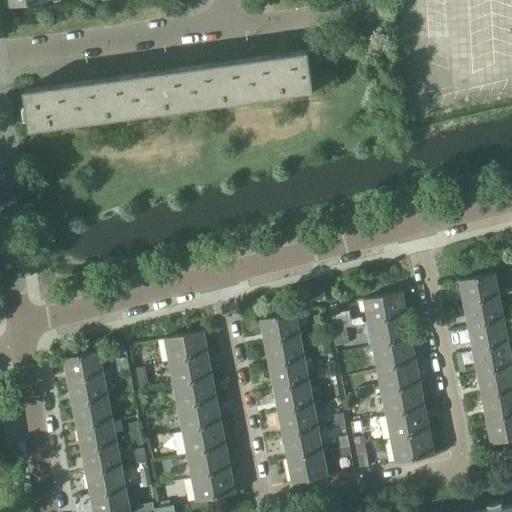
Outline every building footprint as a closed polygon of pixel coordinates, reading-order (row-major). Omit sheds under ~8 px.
[(388,17),(387,5),(359,8),(360,20),(388,17)] [(382,33),(381,26),(374,27),(375,34),(382,33)] [(314,89),(308,49),(24,89),(30,128),(314,89)] [(464,302),(500,295),(495,272),(460,279),(464,302)] [(368,321),(407,313),(402,290),(363,297),(368,321)] [(500,295),(464,302),(469,326),(504,319),(500,295)] [(265,341),(300,334),(296,311),(260,317),(265,341)] [(341,313),(328,315),(331,330),(332,330),(336,329),(344,327),(341,313)] [(407,313),(368,321),(373,344),(411,337),(407,313)] [(325,317),(315,319),(317,330),(327,329),(325,317)] [(509,342),(504,319),(469,326),(473,349),(509,342)] [(336,329),(332,330),(335,346),(349,343),(346,327),(344,327),(336,329)] [(203,329),(165,336),(169,360),(208,352),(203,329)] [(305,357),(300,334),(265,341),(269,364),(305,357)] [(411,337),(373,344),(377,367),(416,360),(411,337)] [(511,359),(509,342),(473,349),(478,372),(511,365),(511,359)] [(331,352),(330,343),(316,345),(318,354),(331,352)] [(68,380),(104,373),(99,349),(64,356),(68,380)] [(208,352),(169,360),(174,383),(213,375),(208,352)] [(309,381),(305,357),(269,364),(274,388),(309,381)] [(416,360),(377,367),(382,391),(421,383),(416,360)] [(146,373),(144,364),(135,366),(137,375),(146,373)] [(511,389),(511,365),(478,372),(482,396),(511,389)] [(337,375),(335,366),(325,368),(327,377),(337,375)] [(108,396),(104,373),(68,380),(73,403),(108,396)] [(213,375),(174,383),(178,406),(217,399),(213,375)] [(309,381),(274,388),(279,411),(314,404),(309,381)] [(421,383),(382,391),(387,414),(425,407),(421,383)] [(511,414),(511,389),(482,396),(487,419),(511,414)] [(113,420),(108,396),(73,403),(77,426),(113,420)] [(217,399),(178,406),(183,430),(222,422),(217,399)] [(314,404),(279,411),(283,434),(319,427),(314,404)] [(137,415),(135,407),(124,409),(125,417),(137,415)] [(430,430),(425,407),(387,414),(391,437),(430,430)] [(345,422),(343,412),(334,414),(336,424),(345,422)] [(511,414),(487,419),(491,442),(511,438),(511,414)] [(113,420),(77,426),(82,450),(117,443),(113,420)] [(138,420),(127,422),(129,429),(119,431),(121,441),(141,438),(138,420)] [(183,430),(173,432),(177,455),(188,453),(226,446),(222,422),(183,430)] [(319,427),(283,434),(288,458),(323,451),(319,427)] [(430,430),(391,437),(396,461),(435,453),(430,430)] [(349,445),(347,435),(338,436),(340,447),(349,445)] [(366,442),(364,435),(354,437),(356,444),(366,442)] [(117,443),(82,450),(86,473),(122,466),(117,443)] [(146,460),(143,445),(134,447),(137,462),(146,460)] [(349,445),(340,447),(339,447),(341,455),(350,453),(349,445)] [(226,446),(188,453),(192,476),(231,469),(226,446)] [(328,474),(323,451),(288,458),(292,481),(328,474)] [(370,465),(368,455),(359,456),(361,466),(370,465)] [(126,490),(122,466),(86,473),(91,496),(126,490)] [(151,484),(147,467),(139,469),(140,479),(141,479),(143,485),(151,484)] [(231,469),(192,476),(197,500),(235,492),(231,469)] [(130,511),(126,490),(91,496),(93,511),(130,511)] [(461,511),(511,511),(511,502),(503,504),(501,498),(495,501),(489,500),(490,506),(461,511)] [(140,511),(155,509),(155,508),(153,501),(138,504),(140,511)] [(155,508),(155,509),(155,511),(177,511),(176,503),(155,508)]
